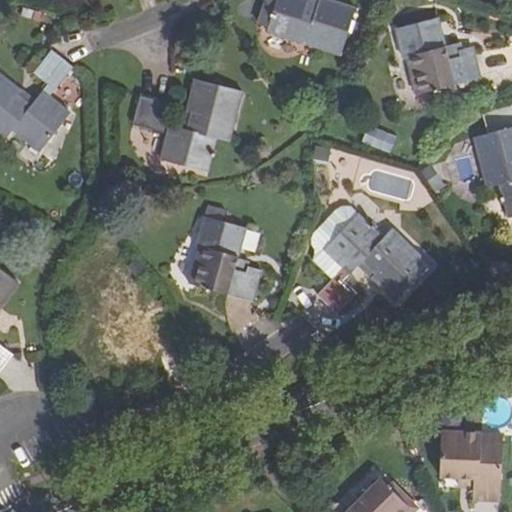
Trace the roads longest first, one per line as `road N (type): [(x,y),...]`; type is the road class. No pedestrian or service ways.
road 1 (tertiary): [(511,328),(60,511)]
road 2 (residential): [(282,340),(209,388),(137,417),(32,412),(0,425)]
